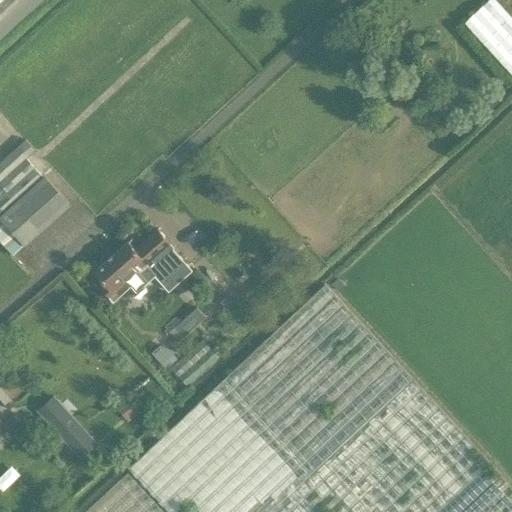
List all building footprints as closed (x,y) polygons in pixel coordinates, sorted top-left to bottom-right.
[(511,72),(511,16),(496,0),(479,0),(460,19),(511,72)] [(42,176),(26,157),(33,151),(24,140),(0,161),(0,245),(10,256),(68,204),(42,176)] [(113,302),(130,287),(136,295),(155,278),(167,292),(191,271),(172,249),(173,248),(156,229),(133,249),(126,241),(93,270),(104,283),(100,287),(113,302)] [(511,511),(511,488),(324,285),(128,468),(168,511),(511,511)] [(205,316),(196,307),(169,332),(178,341),(205,316)] [(204,342),(184,361),(194,373),(215,354),(204,342)] [(56,433),(77,454),(91,439),(70,419),(56,433)] [(163,511),(128,473),(84,511),(163,511)]
